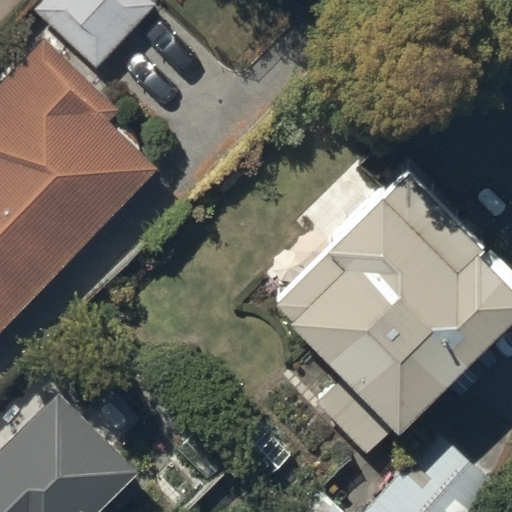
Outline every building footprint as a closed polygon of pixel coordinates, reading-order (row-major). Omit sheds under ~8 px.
[(144,0),(50,0),(100,47),(144,0)] [(117,93),(49,28),(0,78),(0,314),(157,152),(107,103),(117,93)] [(511,300),(511,251),(415,153),(286,279),(360,354),(323,391),(370,439),(511,300)] [(73,511),(142,446),(66,368),(0,431),(0,511),(73,511)] [(467,511),(500,475),(442,425),(366,511),(467,511)]
